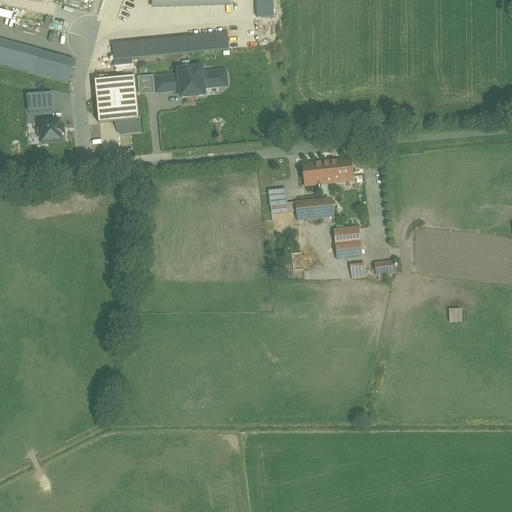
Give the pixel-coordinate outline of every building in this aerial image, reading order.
[(232,0),(154,0),(154,8),(232,8),(232,0)] [(228,35),(113,45),(115,67),(133,66),(133,59),(229,50),(228,35)] [(0,65),(71,85),(77,60),(0,39),(0,65)] [(176,75),(139,78),(140,97),(179,94),(180,99),(207,98),(207,91),(229,90),(228,72),(204,74),(204,67),(176,69),(176,75)] [(135,77),(96,81),(100,125),(118,123),(140,121),(135,77)] [(52,93),(27,95),(29,113),(53,111),(52,93)] [(120,136),(142,133),(141,120),(140,121),(118,123),(120,136)] [(61,121),(41,122),(42,144),(63,142),(61,121)] [(350,161),(304,166),(306,187),(353,182),(350,161)] [(286,190),(269,192),(272,215),(288,213),(286,190)] [(331,199),(296,203),(298,221),(333,217),(331,199)] [(359,224),(334,227),(338,260),(363,257),(359,224)] [(394,263),(376,265),(377,277),(396,275),(394,263)] [(365,265),(351,267),(352,279),(367,278),(365,265)] [(462,310),(450,310),(451,324),(463,323),(462,310)]
